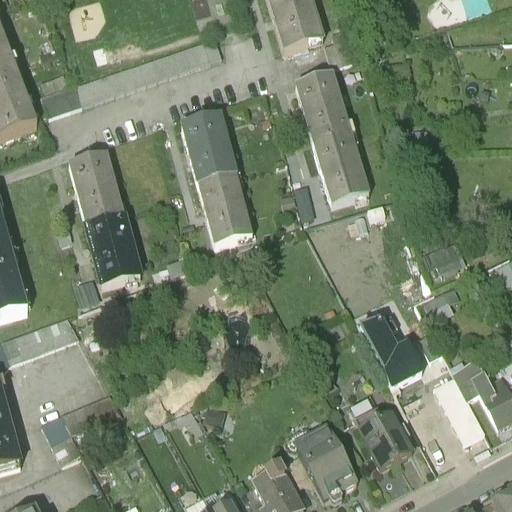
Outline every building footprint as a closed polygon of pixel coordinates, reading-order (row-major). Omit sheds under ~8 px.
[(306,0),(266,0),(284,60),(321,49),(306,0)] [(0,43),(0,83),(13,78),(0,43)] [(212,46),(169,61),(176,81),(219,67),(212,46)] [(345,48),(323,55),(326,65),(348,58),(345,48)] [(348,58),(326,65),(329,76),(351,69),(348,58)] [(169,61),(137,72),(145,92),(176,81),(169,61)] [(137,72),(106,83),(113,103),(145,92),(137,72)] [(13,78),(0,83),(0,149),(35,136),(13,78)] [(106,83),(74,94),(81,114),(113,103),(106,83)] [(331,83),(294,94),(312,154),(349,143),(331,83)] [(74,94),(41,105),(48,126),(81,114),(74,94)] [(219,124),(182,134),(198,195),(235,185),(219,124)] [(349,143),(312,154),(330,215),(367,204),(349,143)] [(69,174),(85,235),(121,225),(105,165),(69,174)] [(235,185),(198,195),(213,256),(251,246),(235,185)] [(0,266),(11,263),(0,224),(0,266)] [(85,235),(102,295),(138,285),(121,225),(85,235)] [(11,263),(0,266),(0,326),(26,320),(11,263)] [(0,349),(1,351),(9,371),(77,346),(69,324),(0,349)] [(405,358),(387,367),(388,351),(385,345),(395,340),(389,327),(359,342),(390,401),(419,385),(405,358)] [(441,366),(430,345),(418,351),(429,372),(441,366)] [(0,351),(0,381),(9,371),(1,351),(0,351)] [(511,412),(502,394),(496,392),(489,396),(477,373),(453,387),(466,412),(478,406),(497,440),(511,432),(511,412)] [(110,400),(57,422),(68,445),(120,421),(110,400)] [(2,413),(0,413),(0,446),(10,444),(2,413)] [(59,477),(78,468),(68,445),(57,422),(37,431),(59,477)] [(390,426),(358,443),(380,482),(411,465),(400,445),(405,442),(401,434),(396,437),(390,426)] [(326,511),(356,496),(326,441),(312,448),(311,447),(301,452),(300,450),(293,448),(286,452),(284,459),(288,466),(294,467),(297,466),(298,469),(310,489),(321,511),(326,511)] [(10,444),(0,446),(0,479),(18,475),(10,444)] [(298,469),(277,480),(289,501),(310,489),(298,469)] [(294,511),(289,501),(277,480),(265,487),(265,488),(252,495),(260,511),(294,511)] [(511,511),(511,499),(490,511),(511,511)]
